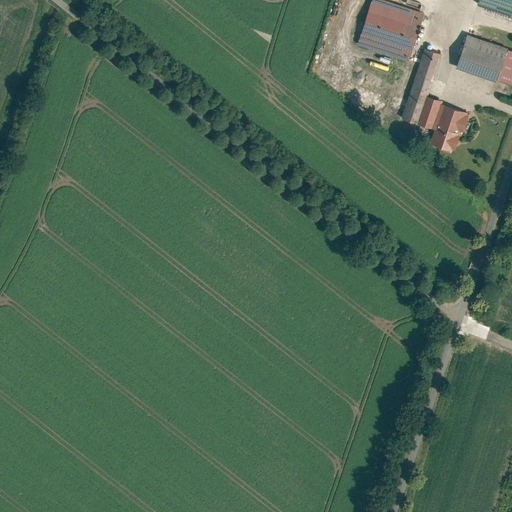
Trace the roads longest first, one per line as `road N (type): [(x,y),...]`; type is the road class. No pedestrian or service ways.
road 1 (unclassified): [(55,0),(459,319)]
road 2 (unclassified): [(511,165),(459,319)]
